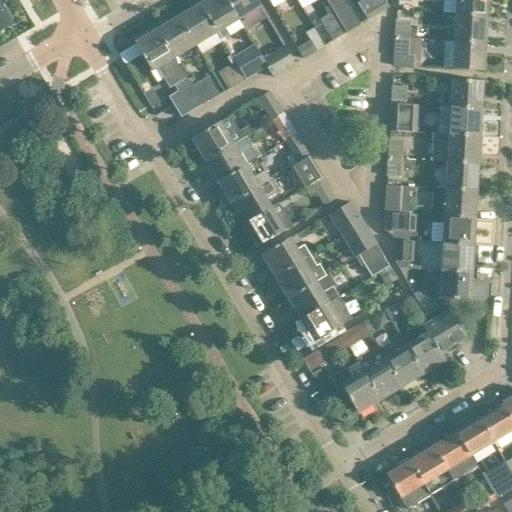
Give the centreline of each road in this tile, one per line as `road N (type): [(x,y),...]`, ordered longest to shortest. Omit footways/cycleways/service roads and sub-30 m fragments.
road 1 (residential): [(338,468),(86,33)]
road 2 (residential): [(338,468),(497,372),(511,239)]
